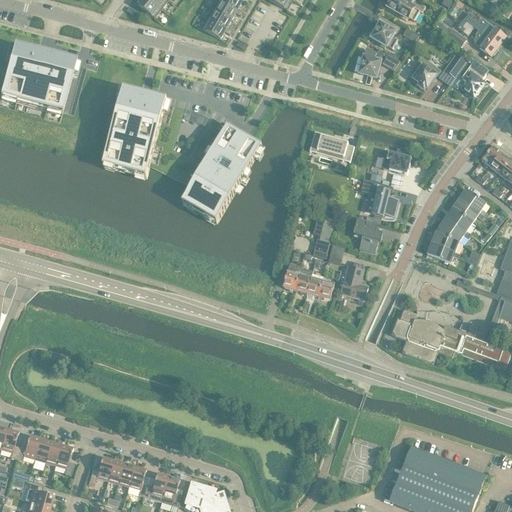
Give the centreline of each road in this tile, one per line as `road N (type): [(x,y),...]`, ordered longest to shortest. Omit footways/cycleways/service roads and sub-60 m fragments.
road 1 (secondary): [(18,263),(167,303),(511,420)]
road 2 (residential): [(0,0),(299,80)]
road 3 (residential): [(299,80),(483,131)]
road 4 (residential): [(245,511),(229,475),(92,435)]
road 5 (residential): [(390,277),(431,201),(483,131)]
